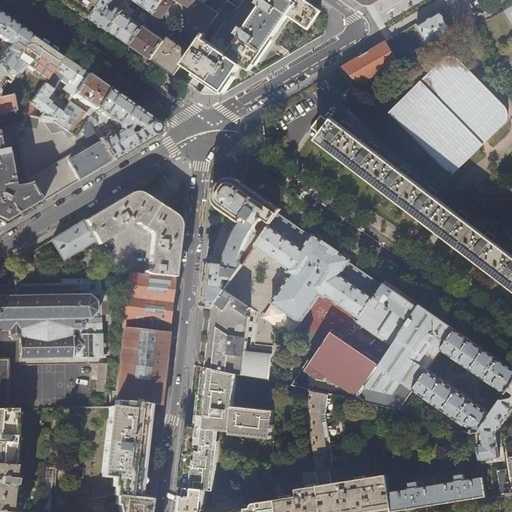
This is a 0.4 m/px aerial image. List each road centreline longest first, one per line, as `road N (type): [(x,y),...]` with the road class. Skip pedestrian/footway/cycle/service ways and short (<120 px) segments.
road 1 (residential): [(207,127),(159,511)]
road 2 (residential): [(207,127),(511,338)]
road 3 (residential): [(0,246),(207,127)]
road 4 (residential): [(23,0),(207,127)]
road 5 (residential): [(329,0),(354,16),(354,35),(207,127)]
